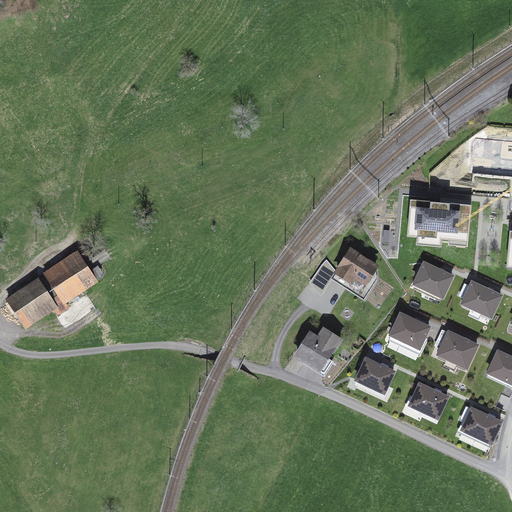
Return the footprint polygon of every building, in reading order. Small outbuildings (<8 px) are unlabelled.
[(469,206),(412,201),(409,233),(466,238),(469,206)] [(384,248),(398,247),(396,232),(383,233),(384,248)] [(332,282),(363,298),(379,268),(348,252),(332,282)] [(78,253),(47,274),(68,304),(99,283),(78,253)] [(453,276),(424,262),(414,284),(443,297),(453,276)] [(38,281),(6,303),(25,330),(57,309),(38,281)] [(501,295),(472,282),(462,303),(491,317),(501,295)] [(431,326),(401,312),(388,339),(418,353),(431,326)] [(319,337),(310,331),(293,358),(322,377),(346,339),(325,326),(319,337)] [(479,344),(448,329),(436,354),(467,368),(479,344)] [(511,354),(498,348),(486,374),(511,386),(511,354)] [(395,371),(366,357),(355,382),(384,395),(395,371)] [(449,396),(419,381),(407,407),(437,421),(449,396)] [(503,421),(471,406),(459,432),(491,447),(503,421)]
